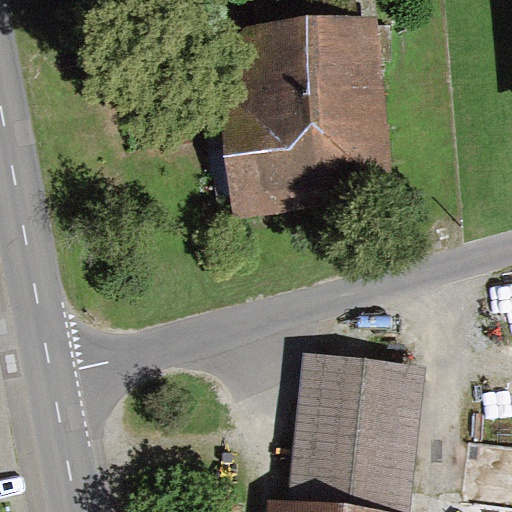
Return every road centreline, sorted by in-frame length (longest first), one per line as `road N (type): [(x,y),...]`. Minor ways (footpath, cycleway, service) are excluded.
road 1 (residential): [(511,256),(41,390)]
road 2 (tertiary): [(41,390),(0,165)]
road 3 (tertiary): [(64,511),(41,390)]
